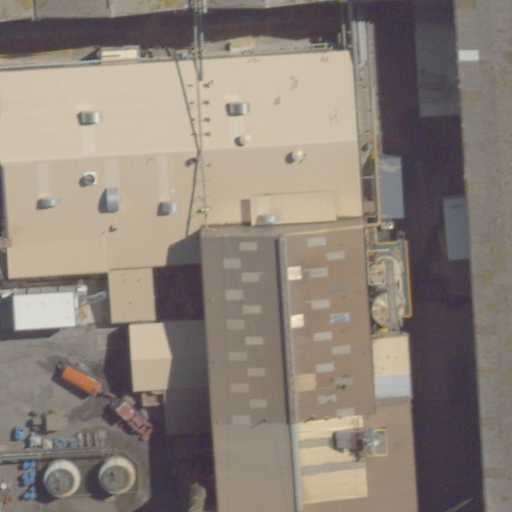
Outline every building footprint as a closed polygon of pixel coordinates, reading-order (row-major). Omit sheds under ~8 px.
[(511,489),(511,0),(429,0),(459,493),(511,489)] [(352,36),(0,56),(0,265),(190,257),(187,213),(360,203),(352,36)] [(360,203),(187,213),(190,257),(204,495),(172,497),(173,511),(415,511),(409,389),(371,391),(360,203)] [(69,447),(63,447),(59,448),(55,449),(52,452),(48,455),(46,458),(44,462),(42,466),(42,470),(42,475),(43,479),(45,483),(47,486),(50,490),(53,492),(57,494),(61,496),(65,496),(70,496),(74,495),(78,494),(81,491),(85,489),(87,485),(89,482),(91,478),(92,473),(92,469),(91,465),(89,461),(87,457),(84,454),(81,451),(77,449),(73,447),(69,447)] [(107,474),(107,476),(108,504),(142,503),(142,475),(142,473),(143,471),(143,469),(143,467),(142,465),(142,463),(141,461),(140,459),(139,458),(138,456),(136,455),(135,453),(133,452),(131,451),(129,451),(127,450),(125,450),(123,450),(121,451),(119,451),(117,452),(115,453),(113,454),(112,455),(110,457),(109,458),(108,460),(107,462),(107,464),(106,466),(106,468),(106,470),(106,472),(107,474)]
